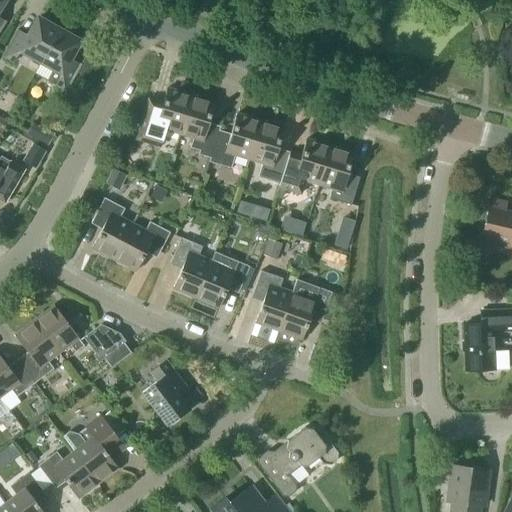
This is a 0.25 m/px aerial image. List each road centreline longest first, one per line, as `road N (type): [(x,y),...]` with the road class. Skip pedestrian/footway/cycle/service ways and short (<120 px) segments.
road 1 (residential): [(511,422),(451,426),(432,412),(430,245),(453,125)]
road 2 (tertiary): [(453,125),(184,31),(144,25)]
road 3 (residential): [(262,364),(155,322),(25,249)]
road 4 (residential): [(25,249),(144,25)]
road 5 (residential): [(111,511),(240,415),(262,364)]
